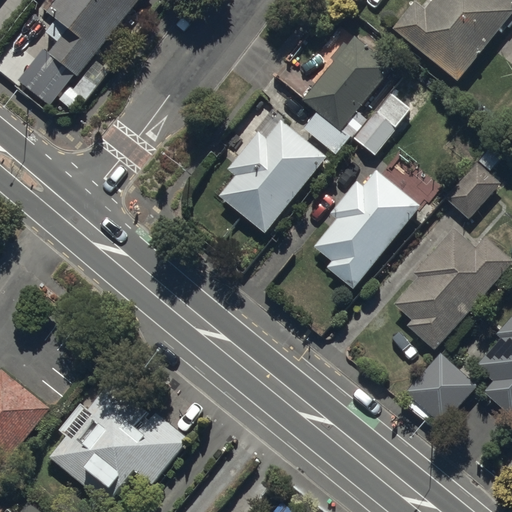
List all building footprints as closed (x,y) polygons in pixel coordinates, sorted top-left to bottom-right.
[(81,80),(143,0),(60,0),(49,15),(60,23),(41,48),(45,51),(22,80),(55,105),(77,77),(81,80)] [(416,3),(395,31),(460,84),(511,20),(511,1),(510,0),(505,0),(504,1),(502,0),(436,0),(427,12),(416,3)] [(305,103),(320,114),(305,132),(338,158),(367,121),(359,115),(395,69),(357,40),(349,49),(345,45),(333,60),(336,62),(305,103)] [(376,158),(412,111),(393,96),(357,142),(376,158)] [(267,235),(329,159),(283,123),(269,140),(261,133),(230,173),(238,179),(222,199),(267,235)] [(490,175),(503,161),(491,151),(447,201),(472,221),(503,185),(490,175)] [(357,292),(423,208),(378,173),(366,188),(359,183),(333,216),(339,221),(317,249),(335,263),(329,270),(357,292)] [(437,353),(511,267),(511,260),(486,238),(477,249),(457,232),(417,277),(421,280),(397,307),(415,323),(410,329),(437,353)] [(511,418),(511,322),(498,338),(502,341),(478,368),(496,384),(486,396),(511,418)] [(480,389),(444,356),(408,394),(445,428),(480,389)] [(0,477),(53,411),(3,371),(0,375),(0,477)] [(68,440),(52,460),(111,508),(136,477),(152,489),(190,441),(159,416),(154,422),(148,418),(154,411),(116,381),(90,412),(81,405),(59,432),(68,440)]
